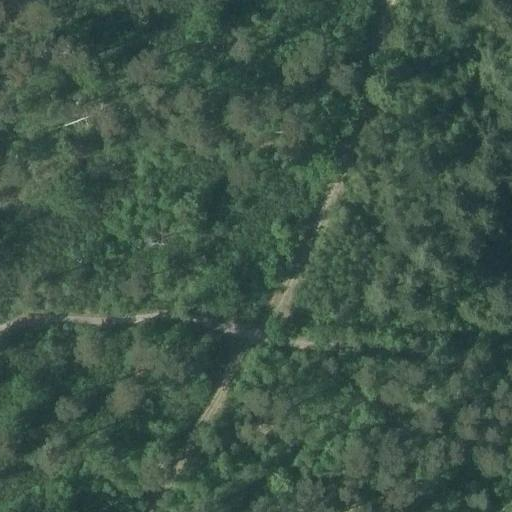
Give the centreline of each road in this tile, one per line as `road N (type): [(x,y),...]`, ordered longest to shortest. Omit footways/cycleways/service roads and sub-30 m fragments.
road 1 (unknown): [(0,331),(180,316),(258,336),(414,357),(511,355)]
road 2 (track): [(258,336),(345,149),(384,0)]
road 3 (track): [(501,0),(492,97),(466,154),(511,246)]
road 4 (track): [(511,268),(299,254)]
road 5 (track): [(258,336),(148,511)]
